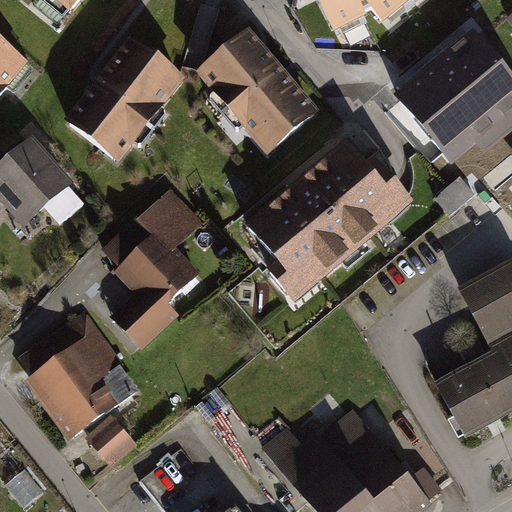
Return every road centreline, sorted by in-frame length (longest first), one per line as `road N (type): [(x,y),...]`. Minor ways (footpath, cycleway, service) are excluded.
road 1 (unknown): [(81,501),(165,430),(196,417),(294,511)]
road 2 (residential): [(0,397),(89,511)]
road 3 (residential): [(255,0),(350,96)]
